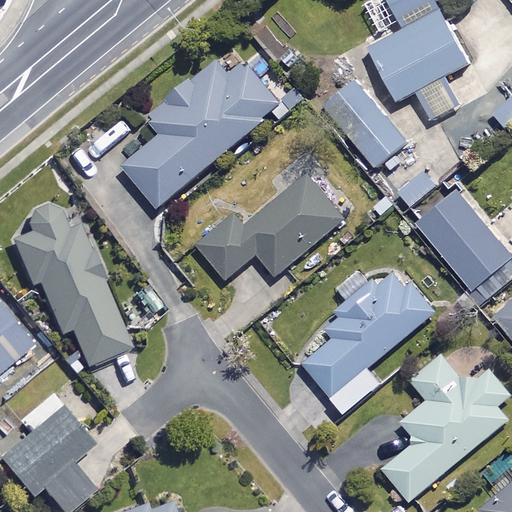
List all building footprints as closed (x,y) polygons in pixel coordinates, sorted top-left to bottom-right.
[(472,66),(437,0),(391,0),(408,31),(374,49),(402,103),(472,66)] [(249,65),(231,80),(219,65),(153,120),(167,137),(129,169),(163,210),(285,108),(249,65)] [(410,143),(360,85),(330,111),(380,169),(410,143)] [(461,110),(450,86),(426,98),(437,121),(461,110)] [(511,100),(495,113),(507,129),(511,125),(511,100)] [(460,142),(473,134),(480,145),(499,133),(480,104),(449,125),(460,142)] [(438,189),(427,176),(404,195),(415,208),(438,189)] [(348,222),(311,177),(247,229),(239,218),(202,247),(230,282),(261,256),(278,278),(348,222)] [(511,262),(511,255),(461,194),(423,226),(477,291),(511,262)] [(64,221),(57,205),(29,217),(35,233),(15,241),(33,285),(41,282),(63,335),(74,330),(89,368),(131,350),(76,216),(64,221)] [(203,286),(189,266),(171,278),(185,299),(203,286)] [(380,292),(365,274),(342,292),(354,306),(330,326),(338,335),(305,363),(350,416),(386,386),(372,369),(436,316),(402,274),(380,292)] [(44,360),(0,307),(0,377),(10,389),(44,360)] [(511,308),(499,319),(511,334),(511,308)] [(511,398),(511,395),(466,341),(416,383),(432,402),(406,424),(422,442),(388,471),(414,502),(511,421),(500,408),(511,398)] [(95,447),(52,395),(22,421),(34,436),(4,461),(35,497),(45,488),(65,511),(73,511),(96,493),(73,465),(95,447)] [(511,511),(511,494),(489,511),(511,511)] [(173,511),(169,499),(134,511),(173,511)]
